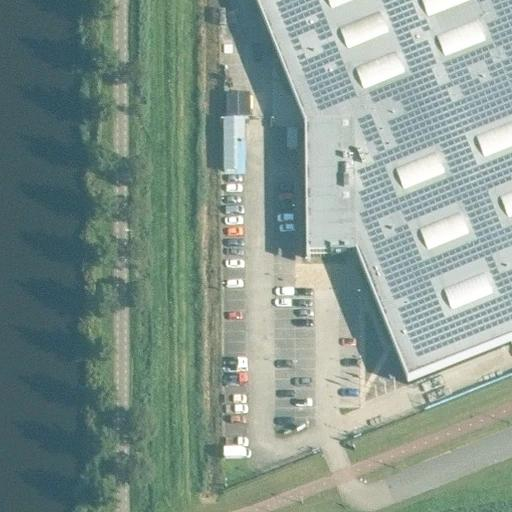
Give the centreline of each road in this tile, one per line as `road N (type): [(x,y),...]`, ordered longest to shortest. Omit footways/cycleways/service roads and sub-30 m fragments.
road 1 (unclassified): [(119,511),(119,0)]
road 2 (unclassified): [(364,500),(511,442)]
